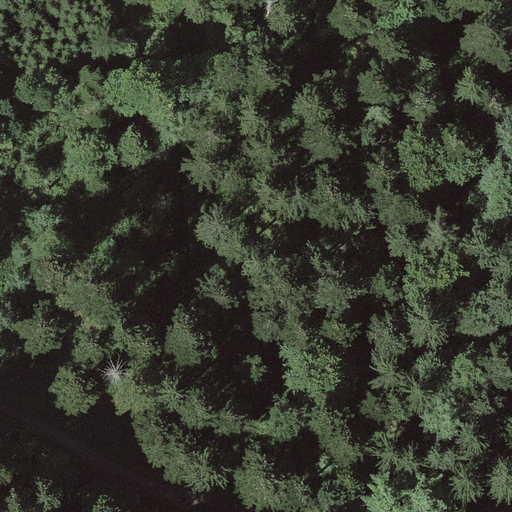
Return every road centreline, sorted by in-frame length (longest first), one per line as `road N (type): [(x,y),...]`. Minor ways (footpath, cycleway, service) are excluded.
road 1 (track): [(0,390),(88,446),(279,511)]
road 2 (track): [(379,511),(511,487)]
